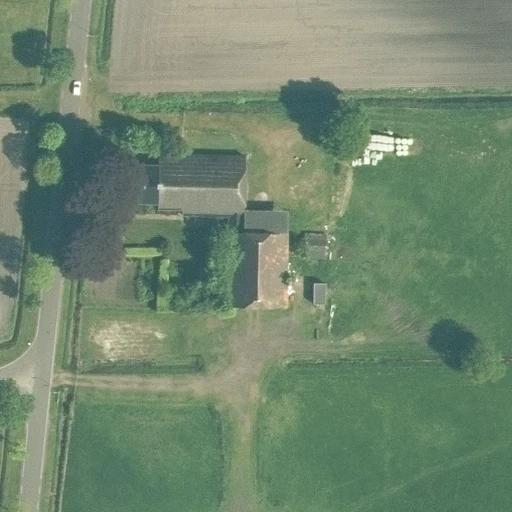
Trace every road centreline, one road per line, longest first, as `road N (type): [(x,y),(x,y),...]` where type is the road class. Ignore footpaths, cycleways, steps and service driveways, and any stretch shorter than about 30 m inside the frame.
road 1 (tertiary): [(43,379),(82,0)]
road 2 (tertiary): [(28,511),(43,379)]
